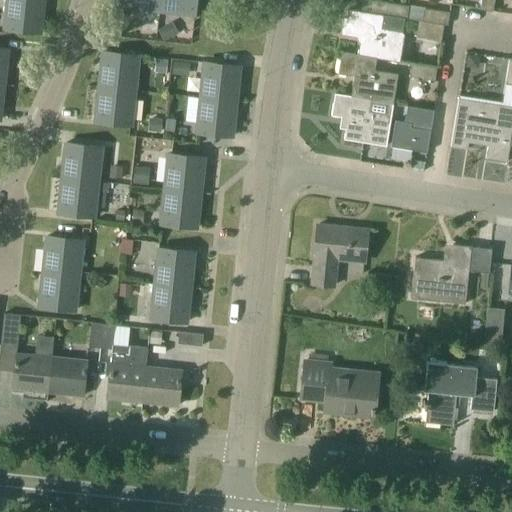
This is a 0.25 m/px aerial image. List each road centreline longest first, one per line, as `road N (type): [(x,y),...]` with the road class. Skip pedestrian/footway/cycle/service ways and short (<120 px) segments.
road 1 (unclassified): [(5,281),(17,194),(85,0)]
road 2 (unclassified): [(241,451),(267,171)]
road 3 (unclassified): [(241,451),(511,480)]
road 4 (unclassified): [(241,451),(0,428)]
road 5 (tertiary): [(235,509),(0,485)]
road 6 (unclassified): [(433,197),(455,44),(467,36),(511,42)]
road 7 (unclassified): [(267,171),(291,0)]
road 8 (unclassified): [(433,197),(267,171)]
